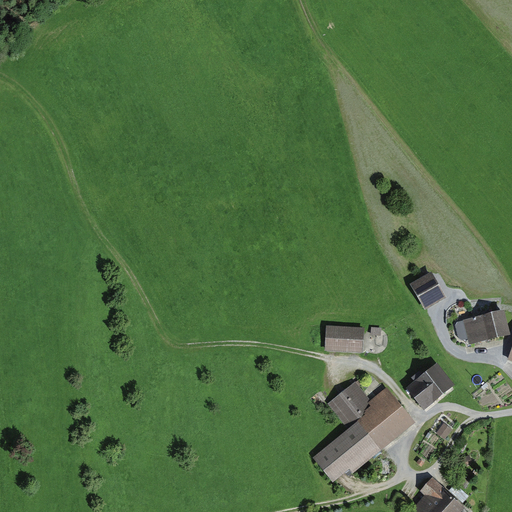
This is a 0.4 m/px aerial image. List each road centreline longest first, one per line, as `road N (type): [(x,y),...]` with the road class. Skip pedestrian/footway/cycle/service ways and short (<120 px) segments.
road 1 (track): [(0,72),(50,122),(98,231),(175,344),(275,346),(368,368),(425,419)]
road 2 (track): [(511,412),(432,413),(410,439),(401,480),(293,511)]
road 3 (track): [(455,300),(441,322),(449,345),(511,375)]
